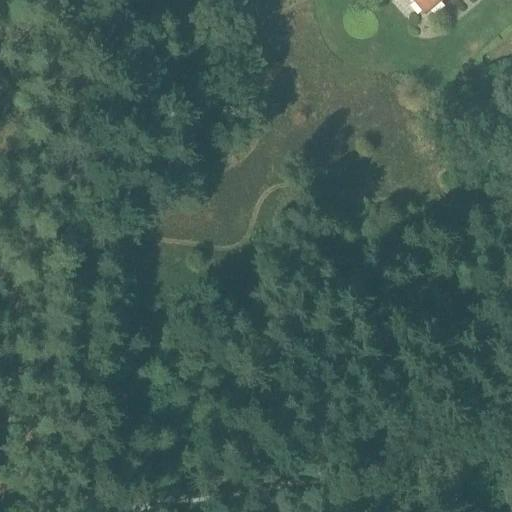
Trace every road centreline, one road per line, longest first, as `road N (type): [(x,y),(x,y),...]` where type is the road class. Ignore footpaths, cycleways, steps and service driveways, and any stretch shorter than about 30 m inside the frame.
road 1 (track): [(92,511),(51,0)]
road 2 (track): [(161,511),(511,452)]
